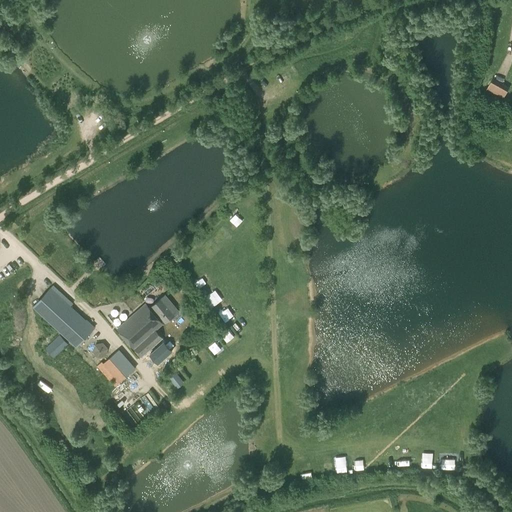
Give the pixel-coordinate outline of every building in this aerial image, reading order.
[(486,89),(502,99),(509,87),(493,78),(486,89)] [(77,348),(95,328),(50,288),(32,307),(77,348)] [(209,308),(219,304),(214,293),(205,297),(209,308)] [(179,312),(165,295),(152,306),(166,323),(179,312)] [(174,351),(155,330),(163,323),(146,304),(117,329),(133,348),(152,370),(174,351)] [(221,334),(227,342),(234,336),(228,329),(221,334)] [(60,335),(45,349),(53,358),(68,344),(60,335)] [(118,350),(112,356),(104,347),(93,356),(100,364),(96,367),(114,388),(135,369),(118,350)] [(176,388),(183,383),(176,370),(168,374),(176,388)]
